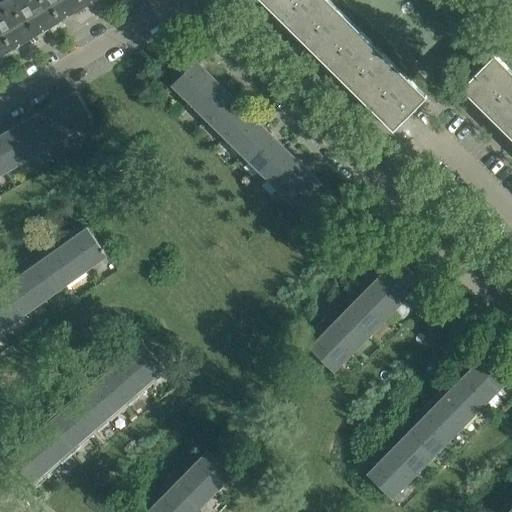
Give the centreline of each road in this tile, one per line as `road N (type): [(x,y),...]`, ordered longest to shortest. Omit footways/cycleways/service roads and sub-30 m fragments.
road 1 (residential): [(511,319),(187,0)]
road 2 (residential): [(0,95),(154,0)]
